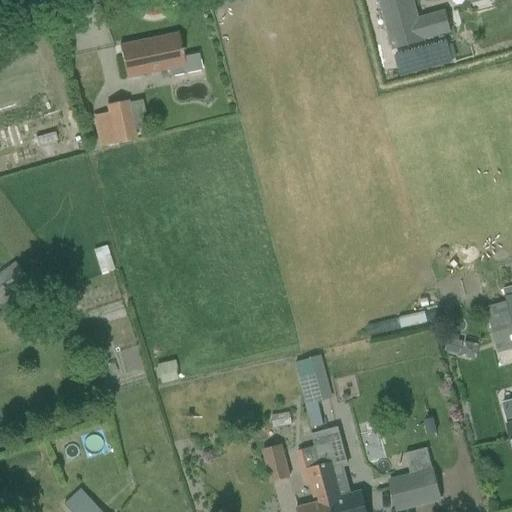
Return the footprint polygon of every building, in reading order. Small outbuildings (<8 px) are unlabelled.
[(378,0),(392,51),(425,42),(425,40),(451,33),(445,11),(419,18),(413,0),(378,0)] [(178,34),(119,46),(123,66),(126,78),(168,69),(170,77),(186,73),(201,70),(198,54),(182,57),(182,54),(178,34)] [(107,106),(114,144),(135,140),(128,101),(107,106)] [(96,249),(102,273),(115,269),(109,246),(96,249)] [(0,272),(0,309),(1,312),(18,299),(22,304),(33,296),(29,290),(33,288),(14,263),(0,272)] [(70,296),(52,302),(56,315),(75,309),(70,296)] [(511,320),(507,302),(485,308),(485,309),(492,335),(497,354),(511,349),(511,320)] [(448,339),(445,352),(459,356),(462,342),(448,339)] [(311,358),(294,363),(305,402),(316,398),(322,397),(311,358)] [(176,361),(159,364),(162,383),(179,380),(176,361)] [(236,415),(239,429),(255,426),(252,412),(236,415)] [(319,412),(308,415),(311,426),(311,428),(323,425),(319,412)] [(338,428),(311,435),(314,447),(315,447),(320,465),(332,511),(367,511),(361,491),(338,497),(336,492),(340,491),(335,470),(348,466),(338,428)] [(264,451),(272,482),(289,478),(281,447),(264,451)] [(297,511),(332,511),(320,465),(315,447),(314,447),(297,451),(306,485),(311,484),(315,498),(318,497),(320,502),(296,508),(297,511)] [(432,470),(389,480),(397,511),(441,501),(432,470)]
